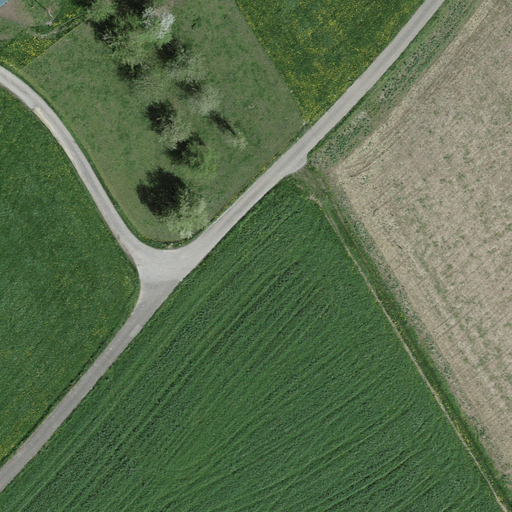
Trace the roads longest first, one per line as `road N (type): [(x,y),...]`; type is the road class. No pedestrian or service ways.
road 1 (unclassified): [(433,0),(167,287)]
road 2 (unclassified): [(0,76),(70,148),(113,222),(167,287)]
road 3 (unclassified): [(167,287),(0,479)]
